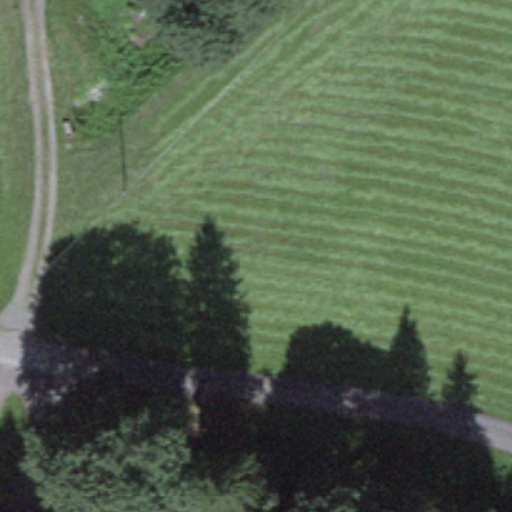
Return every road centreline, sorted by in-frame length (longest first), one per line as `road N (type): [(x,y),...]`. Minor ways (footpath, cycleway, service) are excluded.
road 1 (unclassified): [(511,437),(422,414),(0,349)]
road 2 (track): [(15,352),(49,204),(30,0)]
